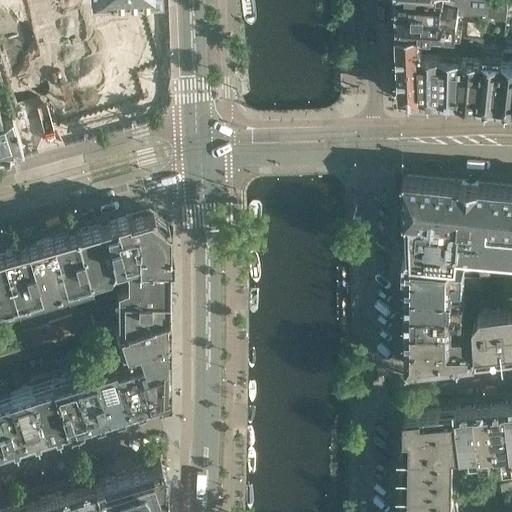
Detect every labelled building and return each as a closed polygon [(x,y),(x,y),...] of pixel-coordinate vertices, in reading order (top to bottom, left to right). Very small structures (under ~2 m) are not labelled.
[(487,0),(397,0),(398,10),(485,16),(487,0)] [(457,35),(459,14),(398,10),(399,30),(419,29),(419,32),(442,34),(457,35)] [(420,50),(419,32),(419,29),(399,30),(402,91),(402,93),(422,95),(420,50)] [(459,99),(462,54),(420,50),(422,95),(441,97),(459,99)] [(478,101),(482,56),(462,54),(459,99),(478,101)] [(498,102),(502,58),(482,56),(478,101),(498,102)] [(511,103),(511,58),(502,58),(498,102),(511,103)] [(18,129),(11,108),(2,110),(1,110),(0,109),(0,147),(21,141),(18,129)] [(408,255),(455,259),(511,264),(511,184),(479,181),(479,180),(463,179),(463,180),(458,179),(407,175),(407,174),(405,174),(405,175),(404,175),(404,177),(405,177),(406,213),(406,215),(407,215),(408,245),(408,253),(408,255)] [(168,259),(168,224),(148,209),(129,214),(137,240),(137,258),(168,259)] [(137,258),(137,240),(129,214),(91,225),(90,225),(89,226),(80,228),(79,228),(92,272),(112,267),(111,264),(124,260),(127,267),(137,267),(137,258)] [(92,272),(79,228),(78,229),(77,229),(76,229),(75,230),(55,236),(69,283),(93,276),(92,272)] [(69,283),(55,236),(30,243),(44,290),(69,283)] [(44,291),(30,243),(2,251),(17,299),(26,329),(51,321),(42,291),(44,291)] [(0,303),(17,299),(2,251),(0,251),(0,303)] [(454,266),(455,259),(408,255),(408,271),(464,275),(464,266),(454,266)] [(168,310),(168,259),(137,258),(137,267),(127,267),(127,268),(125,268),(125,282),(122,284),(122,325),(168,310)] [(464,285),(464,275),(408,271),(408,289),(455,290),(455,285),(464,285)] [(455,298),(455,290),(408,289),(408,307),(464,308),(464,299),(455,298)] [(511,353),(511,306),(481,311),(475,320),(475,324),(475,340),(477,358),(511,353)] [(475,324),(475,320),(474,308),(464,308),(408,307),(408,309),(408,323),(408,325),(455,324),(455,317),(464,317),(465,324),(475,324)] [(0,362),(33,352),(97,331),(89,308),(51,321),(26,329),(1,337),(0,337),(0,362)] [(168,333),(168,310),(122,325),(122,326),(118,327),(124,345),(140,340),(141,341),(168,333)] [(465,340),(465,330),(455,330),(455,324),(408,325),(408,326),(408,340),(408,342),(465,340)] [(168,391),(168,333),(141,341),(145,352),(133,356),(147,401),(168,394),(168,391)] [(477,358),(475,340),(465,340),(408,342),(408,344),(408,360),(408,361),(408,362),(413,366),(477,358)] [(147,401),(133,356),(114,362),(128,407),(147,401)] [(128,407),(114,362),(114,360),(92,367),(107,413),(128,407)] [(107,413),(92,367),(73,373),(88,419),(107,413)] [(88,419),(73,373),(52,380),(67,426),(88,419)] [(67,426),(52,380),(31,386),(46,432),(67,426)] [(46,432),(31,386),(11,393),(25,439),(46,432)] [(25,439),(11,393),(0,395),(0,434),(4,446),(25,439)] [(511,460),(511,444),(507,402),(507,401),(491,403),(491,404),(496,449),(504,449),(506,462),(511,460)] [(496,449),(491,404),(475,406),(481,455),(481,461),(491,459),(490,450),(496,449)] [(481,455),(475,406),(475,405),(458,407),(461,450),(472,449),(473,456),(481,455)] [(462,453),(461,450),(458,407),(406,412),(405,435),(405,448),(404,508),(449,500),(460,498),(462,453)] [(164,496),(165,464),(166,464),(160,459),(159,460),(93,480),(98,498),(118,492),(124,509),(164,496)] [(101,511),(102,509),(98,498),(93,480),(73,487),(80,511),(101,511)] [(80,511),(73,487),(52,493),(58,511),(80,511)] [(58,511),(52,493),(33,499),(37,511),(58,511)] [(163,511),(164,496),(124,509),(119,510),(119,511),(163,511)] [(37,511),(33,499),(12,506),(14,511),(37,511)] [(462,511),(462,507),(451,508),(449,500),(404,508),(404,511),(403,511),(462,511)]
